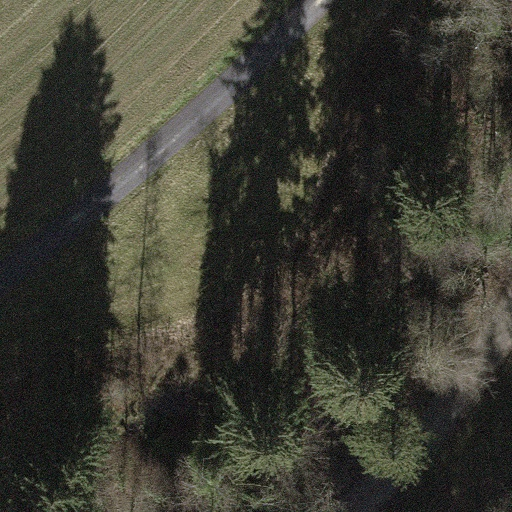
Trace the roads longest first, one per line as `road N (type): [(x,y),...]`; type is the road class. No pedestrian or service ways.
road 1 (track): [(316,0),(255,62),(0,273)]
road 2 (track): [(511,314),(427,434),(352,511)]
